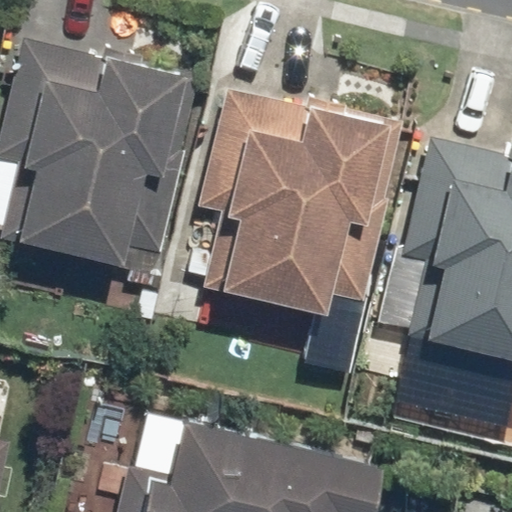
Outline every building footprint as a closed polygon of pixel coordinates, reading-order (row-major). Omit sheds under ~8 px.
[(0,84),(0,226),(117,253),(139,158),(161,163),(185,62),(15,22),(0,84)] [(387,116),(221,72),(188,197),(199,200),(182,266),(324,304),(349,207),(362,211),(387,116)] [(511,146),(427,128),(402,241),(424,246),(407,326),(511,349),(511,146)] [(365,511),(380,452),(174,402),(160,460),(122,451),(106,511),(365,511)] [(0,491),(14,432),(0,428),(0,491)]
